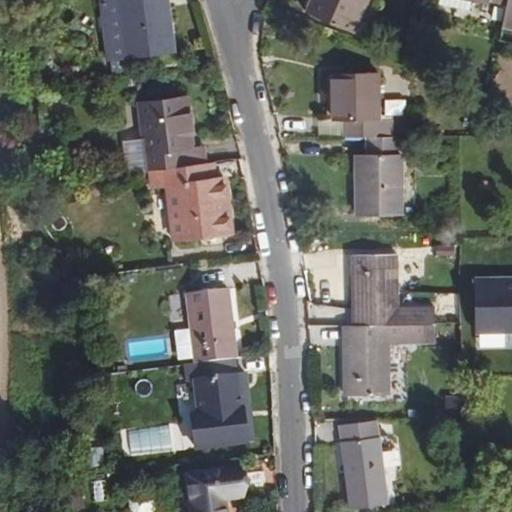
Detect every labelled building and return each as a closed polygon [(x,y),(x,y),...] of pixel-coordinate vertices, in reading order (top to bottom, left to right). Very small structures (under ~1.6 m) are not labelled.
[(126,62),(120,0),(105,0),(111,63),(126,62)] [(173,58),(167,0),(120,0),(126,62),(128,62),(173,58)] [(353,35),(367,0),(317,0),(310,18),(353,35)] [(511,0),(506,0),(505,7),(500,28),(511,29),(511,0)] [(129,74),(128,62),(126,62),(111,63),(112,76),(129,74)] [(378,115),(378,74),(331,76),(333,118),(341,118),(342,136),(366,135),(391,134),(390,115),(378,115)] [(191,145),(186,96),(137,102),(140,137),(122,140),(123,154),(125,172),(153,169),(193,164),(191,145)] [(342,136),(341,118),(333,118),(317,119),(318,137),(342,136)] [(404,211),(402,148),(397,148),(396,134),(391,134),(366,135),(367,150),(355,149),(357,212),(404,211)] [(204,163),(202,144),(191,145),(193,164),(204,163)] [(230,231),(227,178),(218,178),(217,161),(204,163),(193,164),(153,169),(153,186),(171,186),(174,235),(230,231)] [(393,306),(392,254),(352,254),(353,322),(424,320),(433,320),(432,306),(393,306)] [(511,275),(474,276),(474,320),(475,320),(475,337),(511,337),(511,275)] [(236,357),(229,288),(186,293),(188,328),(190,363),(227,358),(236,357)] [(425,338),(424,320),(353,322),(343,322),(343,389),(388,388),(387,338),(425,338)] [(436,338),(436,320),(433,320),(424,320),(425,338),(436,338)] [(190,363),(188,328),(171,329),(173,366),(178,365),(190,363)] [(238,443),(231,376),(237,376),(235,358),(227,358),(190,363),(178,365),(179,387),(192,385),(195,417),(183,418),(187,450),(238,443)] [(252,442),(245,375),(237,376),(231,376),(238,443),(252,442)] [(353,511),(386,508),(376,420),(339,425),(349,511),(353,511)] [(234,511),(234,504),(243,503),(240,478),(187,484),(190,511),(234,511)]
